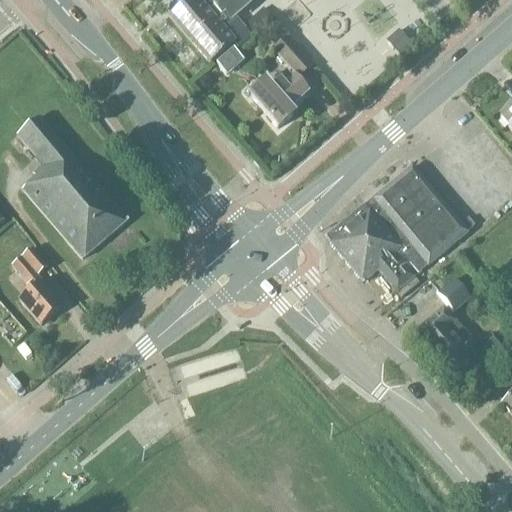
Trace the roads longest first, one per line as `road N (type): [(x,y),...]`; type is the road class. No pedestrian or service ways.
road 1 (tertiary): [(0,477),(146,349)]
road 2 (tertiary): [(136,94),(151,137),(236,256)]
road 3 (tertiary): [(257,238),(136,94)]
road 4 (tertiary): [(251,273),(281,309),(380,391)]
road 5 (tertiary): [(380,391),(272,255)]
road 6 (tertiary): [(511,29),(380,143)]
road 7 (tertiary): [(494,511),(380,391)]
road 8 (tertiary): [(272,255),(380,143)]
road 9 (tertiary): [(380,143),(257,238)]
road 10 (tertiary): [(146,349),(251,273)]
road 11 (tertiary): [(236,256),(146,349)]
road 12 (tertiary): [(136,94),(54,0)]
